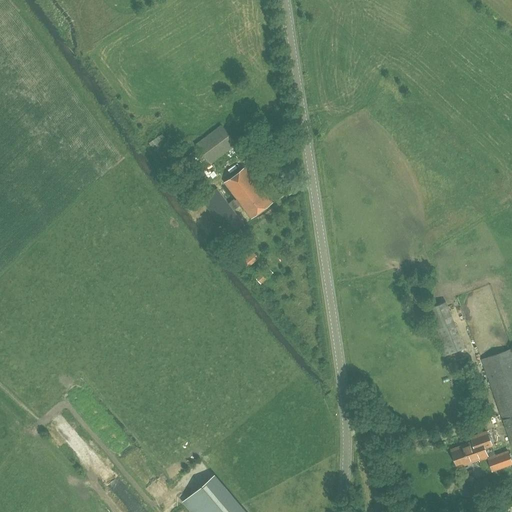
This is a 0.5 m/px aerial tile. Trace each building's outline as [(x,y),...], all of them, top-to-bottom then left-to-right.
[(211,165),(237,145),(222,125),(196,144),(211,165)] [(151,142),(156,148),(171,170),(183,162),(163,133),(151,142)] [(251,218),(272,202),(246,167),(225,182),(251,218)] [(229,234),(244,223),(217,188),(203,199),(229,234)] [(251,270),(260,260),(253,253),(244,263),(251,270)] [(261,283),(273,272),(266,264),(254,275),(261,283)] [(445,356),(465,348),(446,301),(426,309),(445,356)] [(489,396),(494,394),(511,445),(511,347),(481,359),(488,379),(483,381),(489,396)] [(485,447),(492,445),(487,432),(471,437),(473,442),(451,450),(457,466),(488,455),(485,447)] [(511,462),(508,451),(488,458),(492,470),(511,462)] [(111,468),(102,475),(127,507),(136,501),(111,468)] [(183,501),(192,511),(243,511),(225,491),(212,476),(183,501)]
